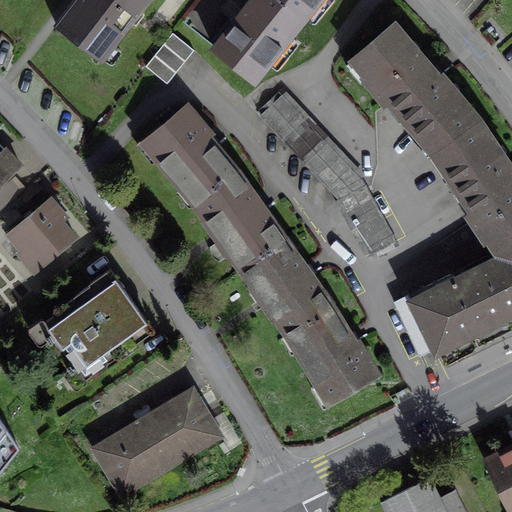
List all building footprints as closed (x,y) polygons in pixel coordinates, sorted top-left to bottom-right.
[(146,0),(79,0),(59,27),(101,59),(146,0)] [(317,0),(253,0),(215,48),(254,79),(317,0)] [(365,79),(428,153),(477,120),(467,108),(471,105),(442,73),(439,75),(395,22),(370,42),(374,47),(355,63),(367,77),(365,79)] [(146,65),(168,83),(194,50),(172,32),(146,65)] [(281,94),(260,114),(339,198),(369,255),(397,242),(361,177),(281,94)] [(186,105),(143,141),(196,203),(235,169),(208,137),(211,135),(186,105)] [(489,240),(501,257),(511,251),(511,172),(509,167),(511,165),(489,130),(485,132),(477,120),(428,153),(486,241),(489,240)] [(0,185),(21,165),(0,142),(0,185)] [(285,237),(235,169),(196,203),(241,268),(285,237)] [(67,216),(51,197),(9,232),(24,249),(19,253),(35,271),(75,237),(61,220),(67,216)] [(333,307),(285,237),(241,268),(289,333),(333,307)] [(511,312),(511,251),(501,257),(453,280),(450,274),(409,294),(443,363),(511,328),(511,321),(508,314),(511,312)] [(148,327),(111,280),(46,329),(82,376),(148,327)] [(333,307),(289,333),(329,401),(378,372),(357,339),(354,341),(333,307)] [(220,434),(193,388),(93,447),(121,493),(220,434)] [(0,468),(22,442),(0,423),(0,468)] [(511,445),(486,458),(511,510),(511,445)] [(463,511),(454,494),(438,502),(427,480),(385,500),(391,511),(463,511)]
